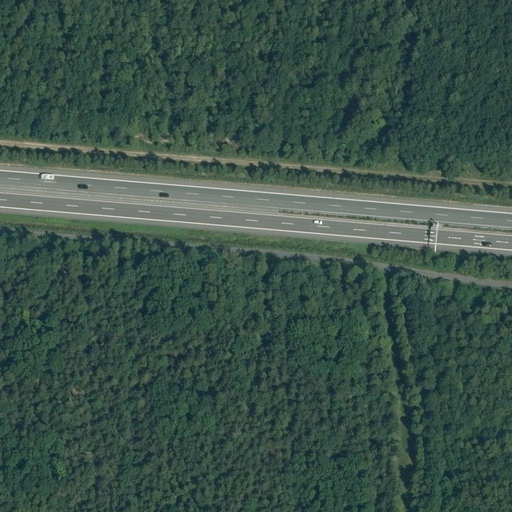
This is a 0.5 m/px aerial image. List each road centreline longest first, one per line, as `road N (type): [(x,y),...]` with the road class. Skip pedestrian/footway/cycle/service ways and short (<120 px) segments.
road 1 (trunk): [(511,222),(0,178)]
road 2 (trunk): [(0,200),(511,243)]
road 3 (track): [(0,145),(511,183)]
